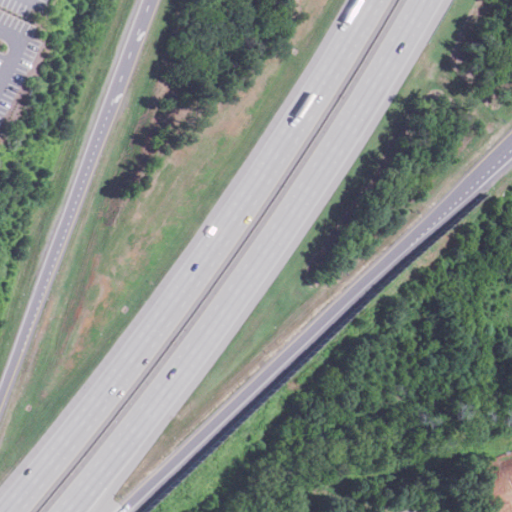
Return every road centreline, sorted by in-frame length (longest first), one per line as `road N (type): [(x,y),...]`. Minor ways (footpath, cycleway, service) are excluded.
road 1 (motorway): [(367,0),(256,174),(53,449),(0,508)]
road 2 (motorway): [(78,511),(181,385),(310,203),(432,0)]
road 3 (motorway): [(121,511),(414,245)]
road 4 (motorway): [(78,194),(0,401)]
road 5 (motorway): [(149,0),(78,194)]
road 6 (motorway): [(414,245),(511,150)]
